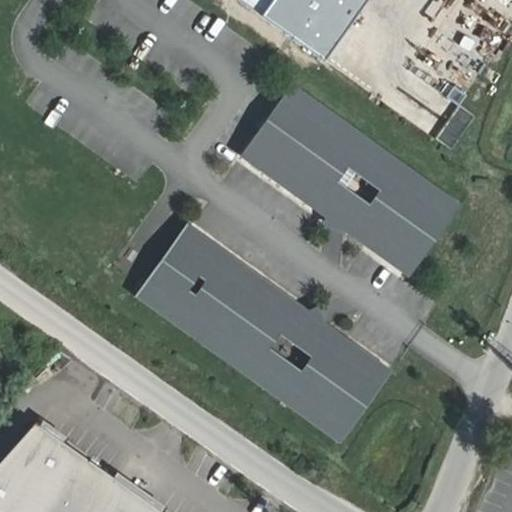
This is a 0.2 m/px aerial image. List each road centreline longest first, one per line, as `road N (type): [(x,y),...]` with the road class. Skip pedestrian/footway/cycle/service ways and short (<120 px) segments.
road 1 (unknown): [(336,511),(0,276)]
road 2 (unknown): [(205,173),(495,378)]
road 3 (unclassified): [(511,339),(441,511)]
